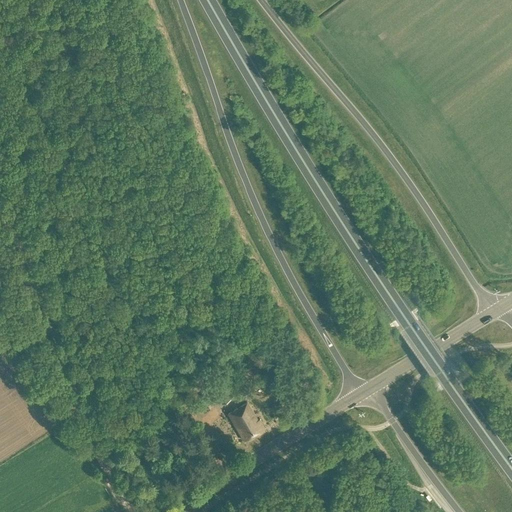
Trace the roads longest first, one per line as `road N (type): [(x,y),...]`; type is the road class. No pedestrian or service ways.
road 1 (trunk): [(511,469),(407,323),(207,0)]
road 2 (trunk): [(179,0),(264,225),(359,394)]
road 3 (trunk): [(491,312),(378,141),(260,0)]
road 4 (track): [(138,511),(115,483),(0,199)]
road 5 (tertiary): [(167,511),(359,394)]
road 6 (trunk): [(369,388),(459,511)]
road 7 (tertiary): [(369,388),(491,312)]
